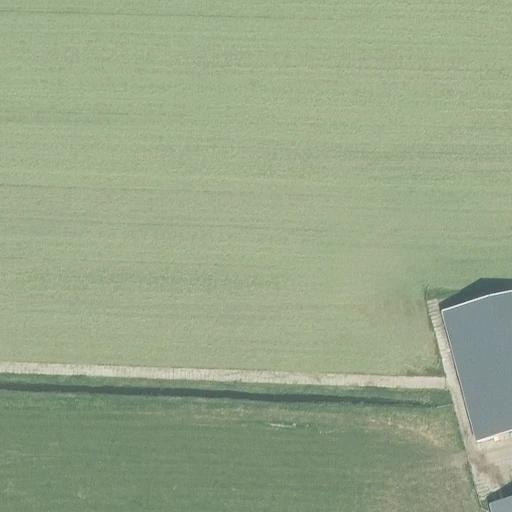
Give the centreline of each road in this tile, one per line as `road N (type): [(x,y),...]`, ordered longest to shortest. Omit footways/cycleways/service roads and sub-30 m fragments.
road 1 (track): [(0,367),(453,383)]
road 2 (track): [(511,446),(471,456),(432,304)]
